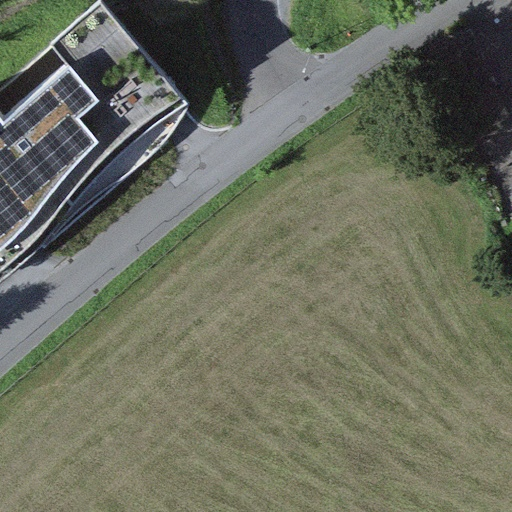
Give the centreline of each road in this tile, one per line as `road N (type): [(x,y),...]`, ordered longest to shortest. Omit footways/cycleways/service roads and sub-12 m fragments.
road 1 (unclassified): [(290,105),(0,347)]
road 2 (unclassified): [(451,0),(290,105)]
